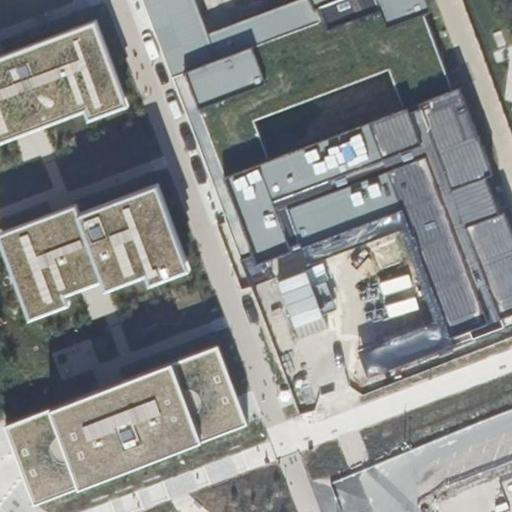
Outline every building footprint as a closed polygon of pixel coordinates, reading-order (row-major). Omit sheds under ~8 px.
[(362,348),(371,372),(511,319),(511,237),(423,0),(294,0),(213,30),(201,0),(142,0),(249,287),(402,230),(436,320),(362,348)] [(103,31),(99,21),(79,28),(83,39),(103,31)] [(127,94),(103,31),(83,39),(79,28),(0,58),(0,142),(58,121),(55,112),(71,106),(75,115),(88,109),(92,119),(108,113),(104,103),(127,94)] [(108,113),(131,105),(127,94),(104,103),(108,113)] [(58,121),(75,115),(71,106),(55,112),(58,121)] [(164,194),(161,184),(141,191),(145,202),(164,194)] [(188,257),(164,194),(145,202),(141,191),(81,214),(78,205),(22,226),(26,236),(7,243),(31,307),(53,298),(57,309),(72,303),(68,293),(106,279),(133,269),(136,278),(150,272),(153,282),(175,274),(171,264),(188,257)] [(22,226),(3,233),(7,243),(26,236),(22,226)] [(175,274),(192,268),(188,257),(171,264),(175,274)] [(106,279),(109,288),(136,278),(133,269),(106,279)] [(31,307),(34,317),(57,309),(53,298),(31,307)] [(251,423),(221,344),(9,425),(40,501),(251,423)]
